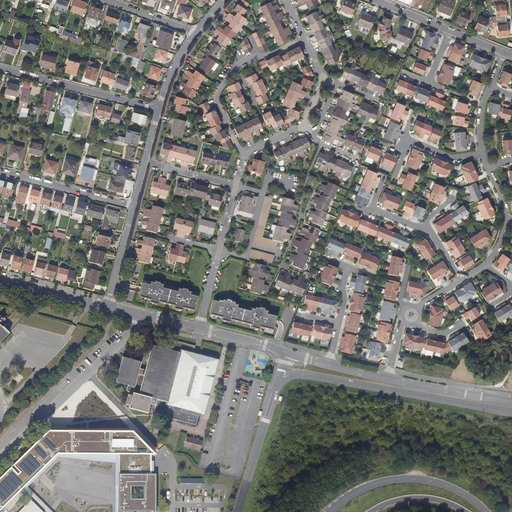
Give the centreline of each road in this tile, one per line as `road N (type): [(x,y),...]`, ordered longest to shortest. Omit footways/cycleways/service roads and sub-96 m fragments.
road 1 (residential): [(0,455),(140,316)]
road 2 (residential): [(217,251),(279,267),(305,206),(317,144)]
road 3 (primary): [(487,511),(460,492),(419,479),(374,485),(332,511)]
road 4 (residential): [(158,109),(0,68)]
road 5 (residential): [(0,170),(133,205)]
road 6 (residential): [(197,329),(328,364)]
road 7 (residential): [(389,379),(511,402)]
